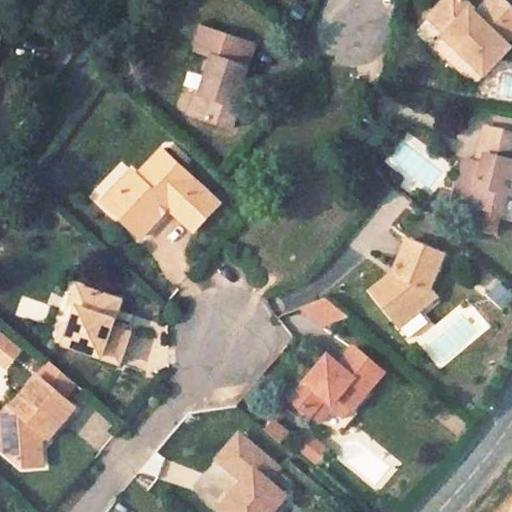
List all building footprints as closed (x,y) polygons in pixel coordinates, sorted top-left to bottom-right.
[(494,0),(477,16),(461,0),(450,0),(431,19),(449,36),(446,39),(436,50),(436,57),(469,88),(476,89),(486,78),(511,52),(511,50),(507,47),(511,42),(511,10),(501,0),(494,0)] [(204,32),(196,57),(210,62),(219,38),(204,32)] [(233,110),(254,50),(219,38),(210,62),(214,64),(202,98),(197,96),(190,118),(231,132),(239,111),(233,110)] [(511,135),(483,130),(477,157),(484,158),(482,166),(476,165),(471,163),(466,185),(471,186),(467,208),(475,210),(472,226),(475,231),(495,234),(499,214),(502,215),(506,195),(511,196),(511,135)] [(161,215),(167,208),(171,213),(196,233),(219,205),(164,155),(141,181),(133,174),(120,189),(123,203),(114,212),(145,241),(166,218),(161,215)] [(467,208),(471,186),(466,185),(471,163),(462,162),(454,206),(467,208)] [(120,189),(106,205),(114,212),(123,203),(120,189)] [(166,218),(171,213),(167,208),(161,215),(166,218)] [(403,239),(393,273),(396,275),(390,280),(386,276),(371,292),(399,321),(416,304),(423,306),(438,291),(431,285),(440,250),(403,239)] [(475,286),(482,296),(502,281),(494,271),(475,286)] [(487,297),(502,311),(511,301),(511,290),(502,281),(487,297)] [(78,311),(86,292),(79,290),(72,309),(78,311)] [(80,322),(76,330),(66,326),(59,346),(121,368),(132,337),(112,331),(103,328),(113,302),(86,292),(78,311),(76,315),(80,322)] [(350,317),(327,298),(306,308),(328,326),(350,317)] [(112,331),(122,305),(113,302),(103,328),(112,331)] [(404,326),(423,306),(416,304),(399,321),(404,326)] [(0,354),(8,344),(0,337),(0,354)] [(18,352),(8,344),(0,354),(0,363),(5,368),(18,352)] [(335,362),(323,376),(317,372),(291,403),(311,420),(325,402),(341,401),(355,411),(385,374),(356,351),(341,368),(335,362)] [(323,376),(335,362),(330,357),(317,372),(323,376)] [(39,375),(15,405),(10,405),(0,417),(0,419),(6,424),(9,450),(22,461),(40,458),(39,448),(38,437),(45,429),(51,433),(74,405),(39,375)] [(325,402),(311,420),(318,427),(330,412),(339,411),(348,418),(355,411),(341,401),(325,402)] [(448,411),(440,420),(458,435),(466,425),(448,411)] [(9,450),(6,424),(0,419),(0,427),(2,444),(8,449),(9,450)] [(292,439),(275,424),(267,434),(284,448),(292,439)] [(39,448),(51,433),(45,429),(38,437),(39,448)] [(240,482),(218,509),(221,511),(268,511),(284,493),(268,479),(276,468),(239,435),(217,461),(240,482)] [(320,464),(327,448),(312,441),(304,456),(320,464)] [(281,511),(298,511),(300,510),(290,502),(281,511)]
